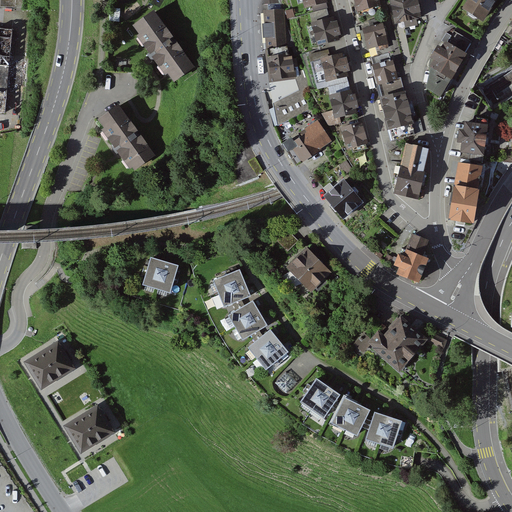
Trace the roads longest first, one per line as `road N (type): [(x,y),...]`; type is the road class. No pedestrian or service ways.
road 1 (tertiary): [(245,0),(255,102),(285,170),(368,270),(444,313)]
road 2 (tertiary): [(511,509),(482,431),(485,294),(511,224)]
road 3 (residential): [(0,349),(22,325),(17,295),(39,265),(49,214),(101,88)]
road 4 (primary): [(71,0),(62,74),(0,262)]
road 5 (residential): [(341,0),(387,193),(434,231)]
road 6 (residential): [(437,146),(511,5)]
road 7 (residential): [(437,146),(418,86),(434,20)]
road 8 (tertiary): [(0,407),(61,511)]
